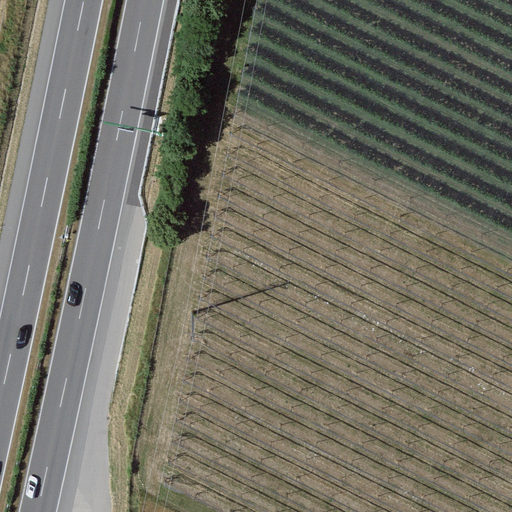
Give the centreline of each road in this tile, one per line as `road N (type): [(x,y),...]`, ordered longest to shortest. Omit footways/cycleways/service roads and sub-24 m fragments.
road 1 (motorway): [(38,511),(145,0)]
road 2 (motorway): [(84,0),(0,405)]
